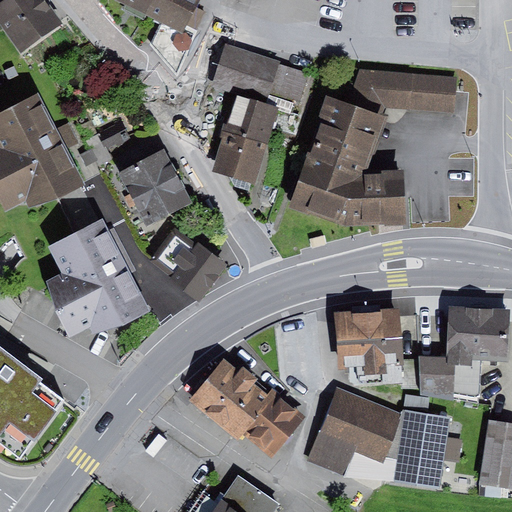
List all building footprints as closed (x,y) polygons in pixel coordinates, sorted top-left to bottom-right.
[(46,0),(10,0),(0,7),(0,16),(25,53),(65,26),(46,0)] [(198,0),(115,0),(182,33),(198,0)] [(310,73),(226,46),(214,82),(240,90),(285,105),(299,109),(310,73)] [(350,97),(326,91),(289,201),(344,221),(406,220),(404,166),(367,168),(390,114),(382,111),(385,107),(456,112),(458,76),(359,68),(350,97)] [(285,105),(240,90),(216,172),(258,185),(285,105)] [(89,191),(41,92),(0,111),(0,201),(8,218),(31,207),(39,215),(89,191)] [(171,156),(128,177),(149,222),(192,202),(171,156)] [(110,227),(54,251),(66,279),(49,286),(73,340),(95,330),(99,340),(150,318),(110,227)] [(226,271),(182,237),(160,266),(204,300),(226,271)] [(403,317),(344,320),(346,373),(406,370),(403,317)] [(454,362),(421,360),(419,400),(462,402),(463,367),(509,369),(511,320),(456,318),(454,362)] [(65,406),(0,356),(0,443),(23,461),(65,406)] [(305,422),(230,361),(194,404),(242,444),(249,435),(276,457),(305,422)] [(405,416),(340,389),(311,458),(347,474),(358,447),(387,459),(405,416)] [(451,422),(405,416),(387,459),(401,463),(399,485),(445,491),(451,422)] [(511,426),(489,424),(483,487),(511,489),(511,426)] [(278,511),(281,507),(238,479),(216,511),(278,511)]
